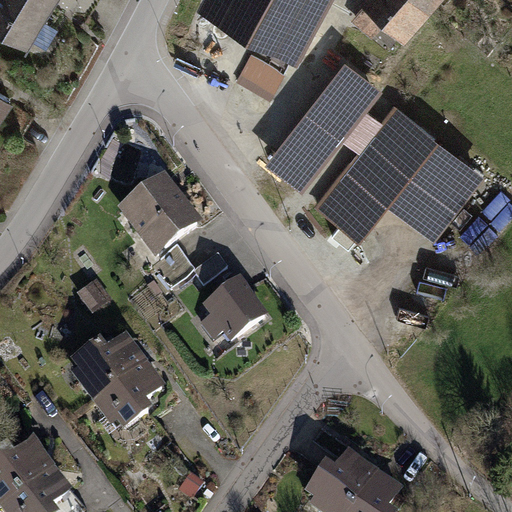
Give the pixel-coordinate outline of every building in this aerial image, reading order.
[(53,0),(0,0),(0,36),(23,50),(53,0)] [(327,0),(196,0),(194,6),(295,60),(327,0)] [(400,39),(427,7),(418,0),(354,0),(360,4),(346,20),(368,38),(380,23),(400,39)] [(234,82),(268,99),(282,73),(248,55),(234,82)] [(384,94),(345,64),(264,169),(303,198),(384,94)] [(0,119),(11,101),(0,95),(0,119)] [(487,179),(395,107),(315,208),(361,243),(391,205),(438,242),(487,179)] [(164,177),(117,213),(153,261),(174,245),(200,225),(164,177)] [(174,245),(153,261),(148,264),(166,291),(189,274),(200,288),(206,282),(216,296),(226,290),(217,278),(226,271),(216,256),(193,271),(174,245)] [(221,333),(228,344),(267,319),(241,280),(226,290),(216,296),(199,308),(207,320),(199,325),(209,341),(221,333)] [(74,295),(89,318),(110,305),(95,282),(74,295)] [(69,380),(92,409),(145,367),(123,339),(106,353),(99,344),(69,367),(76,375),(69,380)] [(165,391),(145,367),(92,409),(110,433),(117,428),(123,437),(152,414),(146,406),(165,391)] [(0,505),(51,469),(32,444),(16,456),(9,447),(0,453),(0,505)] [(303,511),(355,511),(379,479),(345,456),(331,475),(321,469),(301,499),(308,504),(303,511)] [(71,497),(51,469),(0,505),(0,511),(51,511),(71,497)] [(174,489),(190,501),(202,485),(186,473),(174,489)] [(386,511),(399,493),(379,479),(355,511),(386,511)]
